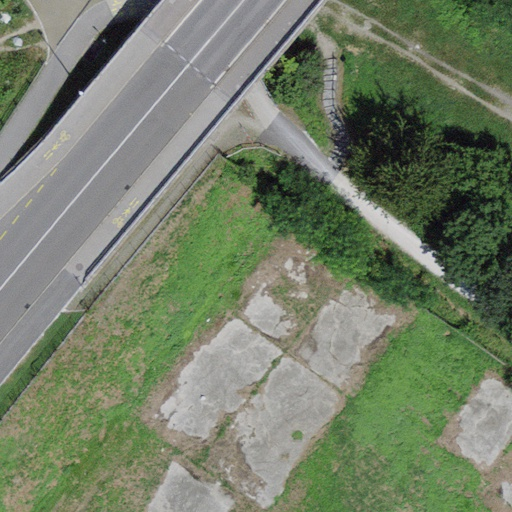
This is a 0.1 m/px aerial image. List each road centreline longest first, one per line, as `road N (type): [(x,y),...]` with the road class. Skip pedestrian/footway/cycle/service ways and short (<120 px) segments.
road 1 (secondary): [(233,0),(0,279)]
road 2 (track): [(140,0),(334,167)]
road 3 (track): [(334,167),(511,309)]
